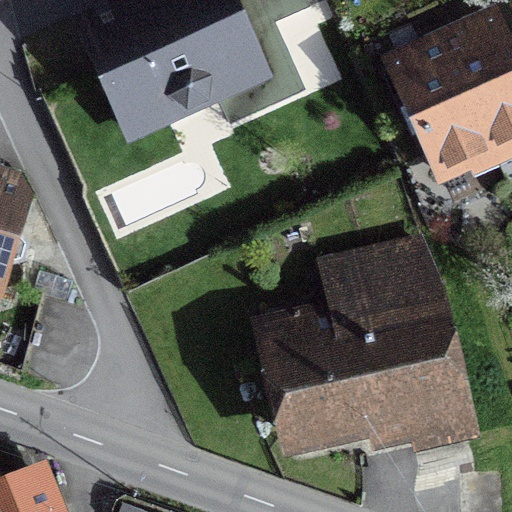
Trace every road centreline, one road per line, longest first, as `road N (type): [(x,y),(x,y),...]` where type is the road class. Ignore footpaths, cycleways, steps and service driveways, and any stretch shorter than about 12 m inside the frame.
road 1 (residential): [(165,466),(0,78)]
road 2 (tertiary): [(0,411),(165,466)]
road 3 (tertiary): [(165,466),(298,511)]
